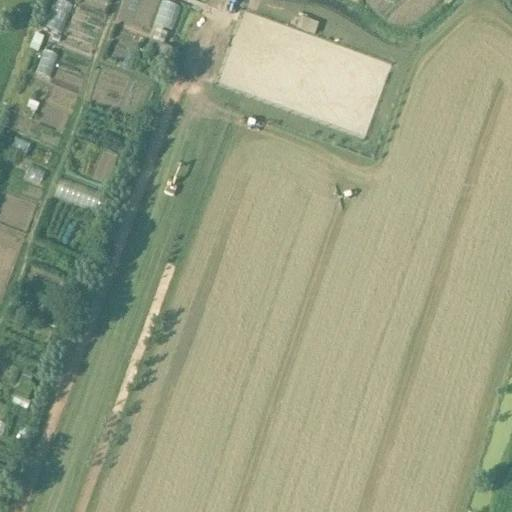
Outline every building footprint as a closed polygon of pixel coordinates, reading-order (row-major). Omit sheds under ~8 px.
[(53,2),(47,27),(63,32),(69,6),(53,2)] [(172,32),(180,8),(163,2),(155,26),(172,32)] [(153,42),(163,45),(167,36),(156,32),(153,42)] [(35,36),(30,50),(37,53),(43,39),(35,36)] [(168,57),(171,50),(169,49),(161,46),(158,53),(166,56),(168,57)] [(0,138),(0,147),(7,151),(11,142),(0,138)] [(100,210),(105,196),(63,182),(58,195),(100,210)] [(39,313),(36,321),(47,325),(50,317),(39,313)] [(22,400),(32,378),(25,374),(14,397),(22,400)]
